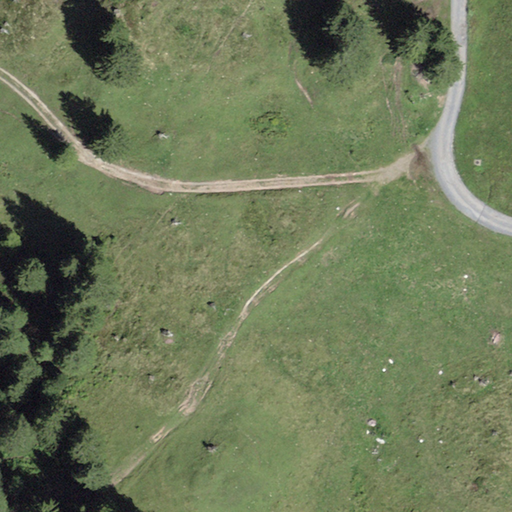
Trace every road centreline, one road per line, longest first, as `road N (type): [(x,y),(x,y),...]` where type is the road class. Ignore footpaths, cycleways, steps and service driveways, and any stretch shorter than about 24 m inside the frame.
road 1 (track): [(0,78),(103,168),(212,183),(370,175)]
road 2 (track): [(457,0),(457,75),(441,150)]
